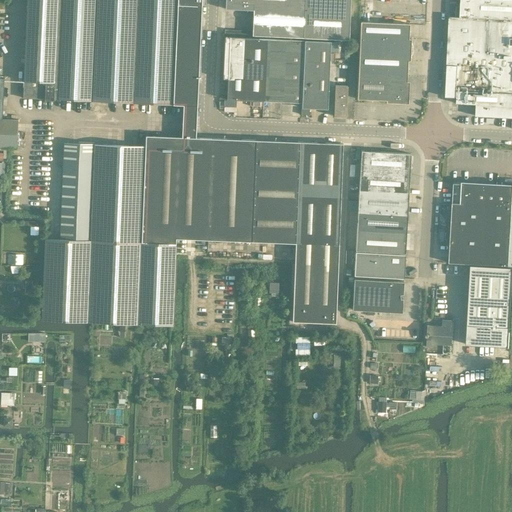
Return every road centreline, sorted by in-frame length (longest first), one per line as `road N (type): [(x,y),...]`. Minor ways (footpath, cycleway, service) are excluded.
road 1 (unclassified): [(432,134),(206,121),(212,0)]
road 2 (unknown): [(362,130),(351,311)]
road 3 (unclassified): [(425,291),(432,134)]
road 4 (unclassified): [(432,134),(438,0)]
